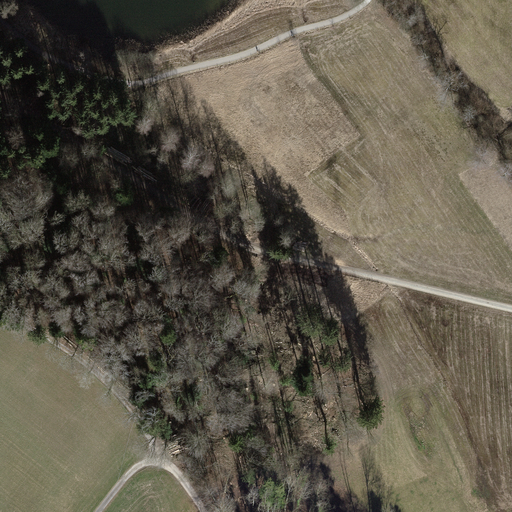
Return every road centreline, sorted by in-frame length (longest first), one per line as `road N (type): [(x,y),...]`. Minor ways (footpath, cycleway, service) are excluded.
road 1 (track): [(7,97),(212,230),(275,253),(511,309)]
road 2 (track): [(368,0),(246,54),(134,84),(49,56),(0,19)]
road 3 (track): [(204,511),(179,473),(157,457),(149,426),(121,394),(73,352),(0,307)]
